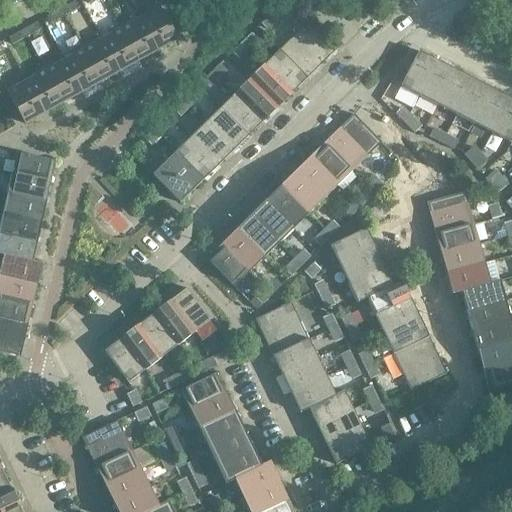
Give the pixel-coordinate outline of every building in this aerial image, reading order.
[(74,2),(60,9),(64,16),(78,8),(74,2)] [(139,19),(157,51),(176,40),(156,5),(145,11),(147,15),(139,19)] [(60,9),(46,17),(50,24),(64,16),(60,9)] [(260,24),(268,32),(278,22),(270,14),(260,24)] [(119,26),(138,61),(157,51),(139,19),(132,23),(130,20),(119,26)] [(36,22),(22,30),(26,37),(40,30),(36,22)] [(278,52),(306,79),(336,50),(308,22),(278,52)] [(101,40),(119,71),(138,61),(119,26),(107,32),(109,35),(101,40)] [(22,30),(8,38),(12,45),(26,37),(22,30)] [(241,42),(248,50),(258,40),(251,32),(241,42)] [(80,47),(99,82),(119,71),(101,40),(94,44),(92,40),(80,47)] [(231,52),(238,60),(248,50),(241,42),(231,52)] [(63,61),(80,93),(99,82),(80,47),(68,53),(70,57),(63,61)] [(264,66),(291,94),(306,79),(278,52),(264,66)] [(400,87),(420,97),(437,62),(418,52),(406,76),(405,78),(400,87)] [(42,68),(62,103),(80,93),(63,61),(56,65),(54,62),(42,68)] [(222,61),(212,71),(219,78),(229,68),(222,61)] [(420,97),(438,107),(455,71),(437,62),(420,97)] [(249,80),(277,108),(291,94),(264,66),(249,80)] [(25,82),(43,113),(62,103),(42,68),(31,74),(33,78),(25,82)] [(212,71),(202,81),(209,88),(219,78),(212,71)] [(438,107),(456,116),(473,80),(455,71),(438,107)] [(400,87),(405,78),(406,76),(397,72),(396,74),(380,99),(388,108),(400,87)] [(235,95),(262,122),(277,108),(249,80),(235,95)] [(456,116),(474,125),(491,90),(473,80),(456,116)] [(3,89),(23,124),(43,113),(25,82),(18,86),(16,82),(5,89),(3,89)] [(192,90),(182,100),(190,108),(200,98),(193,90),(192,90)] [(474,125),(492,135),(510,99),(491,90),(474,125)] [(220,109),(247,137),(262,122),(235,95),(220,109)] [(492,135),(510,144),(511,140),(511,100),(510,99),(492,135)] [(172,110),(173,110),(180,118),(190,108),(182,100),(172,110)] [(402,106),(394,114),(404,124),(412,116),(410,115),(402,106)] [(205,123),(233,151),(247,137),(220,109),(205,123)] [(324,145),(352,173),(381,144),(353,116),(324,145)] [(404,124),(414,134),(416,132),(422,126),(412,116),(404,124)] [(163,119),(153,129),(161,136),(171,126),(164,119),(163,119)] [(191,138),(218,166),(233,151),(205,123),(191,138)] [(428,138),(441,144),(446,134),(433,128),(428,137),(428,138)] [(143,139),(151,146),(161,136),(153,129),(143,139)] [(446,134),(441,144),(453,150),(455,148),(458,141),(446,134)] [(176,152),(203,180),(218,166),(191,138),(176,152)] [(309,159),(337,188),(352,173),(324,145),(309,159)] [(463,155),(470,163),(481,153),(474,146),(463,155)] [(166,189),(180,203),(203,180),(176,152),(152,175),(166,189)] [(470,163),(476,171),(477,170),(487,161),(481,153),(470,163)] [(10,174),(10,175),(49,184),(54,163),(15,154),(13,163),(6,161),(3,172),(10,174)] [(294,173),(322,202),(337,188),(309,159),(294,173)] [(490,186),(491,187),(502,177),(495,169),(485,179),(484,179),(490,186)] [(280,188),(308,216),(322,202),(294,173),(280,188)] [(10,175),(6,195),(44,204),(49,184),(10,175)] [(366,187),(374,194),(374,195),(384,185),(383,184),(376,177),(366,187)] [(491,187),(497,194),(509,185),(502,177),(491,187)] [(265,202),(293,231),(308,216),(280,188),(265,202)] [(352,202),(359,209),(369,199),(362,192),(352,202)] [(436,236),(474,225),(465,193),(427,203),(436,236)] [(6,195),(1,215),(40,224),(44,204),(6,195)] [(251,217),(279,245),(293,231),(265,202),(251,217)] [(342,212),(349,219),(356,212),(359,209),(352,202),(342,212)] [(502,217),(498,203),(487,206),(491,220),(502,217)] [(1,215),(0,220),(0,235),(35,244),(40,224),(1,215)] [(236,231),(264,259),(279,245),(251,217),(236,231)] [(317,225),(323,230),(329,224),(323,218),(317,225)] [(329,224),(323,230),(330,238),(340,227),(333,220),(329,224)] [(511,220),(503,224),(507,237),(511,235),(511,220)] [(441,255),(479,245),(474,225),(436,236),(441,255)] [(330,247),(339,266),(376,248),(366,229),(330,247)] [(313,240),(320,248),(330,238),(323,230),(313,240)] [(222,245),(249,274),(264,259),(236,231),(222,245)] [(0,258),(1,258),(2,257),(30,264),(31,263),(35,244),(0,235),(0,258)] [(206,260),(234,289),(249,274),(222,245),(206,260)] [(447,275),(485,264),(479,245),(441,255),(447,275)] [(339,266),(348,284),(385,267),(376,248),(339,266)] [(293,259),(301,267),(311,257),(303,249),(293,259)] [(0,263),(0,278),(35,286),(40,265),(34,264),(31,263),(30,264),(2,257),(1,258),(0,263)] [(283,269),(291,277),(301,267),(293,259),(283,269)] [(313,262),(303,272),(311,280),(321,270),(313,262)] [(457,294),(462,292),(461,292),(490,284),(490,283),(485,264),(447,275),(452,295),(457,294)] [(364,301),(366,300),(366,299),(394,286),(394,285),(385,267),(348,284),(358,304),(364,301)] [(0,299),(31,306),(35,286),(0,278),(0,299)] [(274,278),(264,288),(272,295),(282,286),(274,278)] [(313,285),(319,298),(329,293),(323,280),(313,285)] [(366,300),(375,318),(411,300),(402,281),(397,283),(394,285),(394,286),(366,299),(366,300)] [(462,292),(467,312),(505,302),(499,281),(490,283),(490,284),(461,292),(462,292)] [(254,298),(261,305),(262,305),(272,295),(264,288),(254,298)] [(170,302),(193,333),(210,320),(186,289),(170,302)] [(319,298),(325,310),(334,306),(335,306),(329,293),(319,298)] [(0,319),(26,326),(31,306),(0,299),(0,319)] [(375,318),(384,336),(420,319),(411,300),(375,318)] [(153,314),(177,345),(193,333),(170,302),(153,314)] [(467,312),(472,332),(510,321),(505,302),(467,312)] [(273,358),(308,341),(291,304),(270,314),(264,317),(255,321),(273,358)] [(340,318),(346,331),(356,326),(350,313),(340,318)] [(137,326),(161,358),(177,345),(153,314),(137,326)] [(322,318),(328,331),(337,326),(331,314),(322,318)] [(0,353),(19,358),(26,326),(0,319),(0,353)] [(384,336),(393,354),(429,337),(420,319),(384,336)] [(472,332),(478,351),(511,341),(511,328),(510,321),(472,332)] [(121,339),(145,370),(161,358),(137,326),(121,339)] [(337,326),(328,331),(334,344),(344,339),(337,326)] [(346,331),(352,343),(362,339),(356,326),(346,331)] [(393,354),(410,391),(411,392),(447,374),(429,337),(393,354)] [(104,352),(128,383),(145,370),(121,339),(104,352)] [(282,376),(317,359),(308,341),(273,358),(282,376)] [(511,341),(478,351),(483,371),(511,362),(511,341)] [(339,355),(345,368),(355,363),(349,350),(339,355)] [(357,355),(363,368),(373,363),(367,350),(357,355)] [(225,351),(212,357),(217,367),(229,361),(229,360),(225,351)] [(200,363),(204,373),(213,369),(217,367),(212,357),(200,363)] [(291,395),(326,378),(317,359),(282,376),(291,395)] [(511,362),(483,371),(489,392),(511,385),(511,362)] [(355,363),(345,368),(352,381),(361,376),(355,363)] [(363,368),(369,380),(375,378),(379,375),(374,364),(373,363),(363,368)] [(187,369),(175,375),(179,385),(192,379),(187,369)] [(189,410),(225,393),(215,373),(180,391),(189,410)] [(162,381),(167,391),(179,385),(175,375),(162,381)] [(305,411),(309,410),(309,409),(335,396),(326,378),(291,395),(299,413),(300,414),(305,411)] [(362,390),(368,403),(378,398),(372,385),(367,388),(362,390)] [(135,390),(134,391),(126,395),(132,408),(141,403),(135,390)] [(309,410),(318,428),(353,410),(344,391),(335,396),(309,409),(309,410)] [(189,410),(198,429),(234,411),(225,393),(189,410)] [(151,405),(155,414),(169,408),(164,398),(151,405)] [(378,398),(368,403),(375,416),(384,411),(381,405),(378,398)] [(134,413),(133,413),(138,423),(151,417),(146,407),(134,413)] [(318,428),(327,446),(362,429),(353,410),(318,428)] [(200,450),(207,447),(243,429),(234,411),(198,429),(192,432),(200,450)] [(96,468),(132,451),(117,421),(82,438),(96,468)] [(386,440),(386,441),(389,439),(396,436),(389,423),(380,428),(386,440)] [(163,430),(169,442),(179,438),(173,425),(163,430)] [(207,447),(216,465),(252,448),(243,429),(207,447)] [(362,429),(327,446),(336,465),(338,464),(366,450),(370,448),(371,448),(371,447),(362,429)] [(169,442),(175,455),(185,450),(179,438),(169,442)] [(154,447),(160,460),(170,455),(164,443),(154,447)] [(226,485),(234,480),(261,467),(261,466),(252,448),(216,465),(226,485)] [(105,487),(141,470),(132,451),(96,468),(105,487)] [(170,455),(160,460),(166,473),(176,468),(170,455)] [(185,464),(191,477),(201,472),(195,459),(185,464)] [(234,480),(243,498),(278,481),(269,462),(264,464),(261,466),(261,467),(234,480)] [(0,470),(0,493),(10,488),(2,470),(0,470)] [(114,505),(149,487),(141,470),(105,487),(114,505)] [(191,477),(197,490),(207,485),(201,472),(191,477)] [(176,483),(182,495),(192,490),(186,478),(176,483)] [(243,498),(249,511),(261,511),(287,500),(278,481),(243,498)] [(147,511),(159,507),(158,506),(149,487),(114,505),(117,511),(147,511)] [(0,493),(0,511),(8,511),(19,507),(10,488),(0,493)] [(192,490),(182,495),(188,508),(198,503),(192,490)] [(207,500),(213,511),(214,511),(223,508),(217,495),(207,500)] [(261,511),(292,511),(287,500),(261,511)] [(171,511),(167,502),(158,506),(159,507),(147,511),(171,511)]
